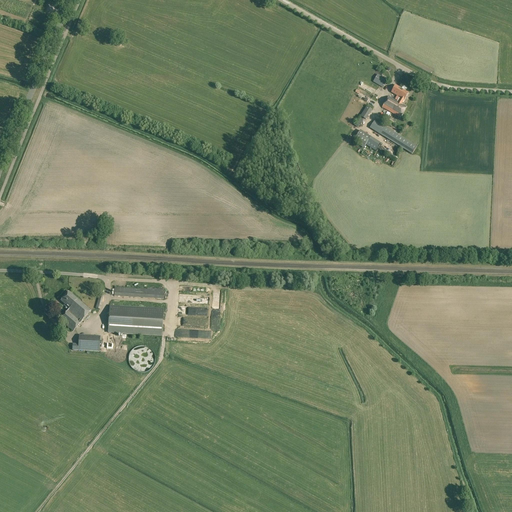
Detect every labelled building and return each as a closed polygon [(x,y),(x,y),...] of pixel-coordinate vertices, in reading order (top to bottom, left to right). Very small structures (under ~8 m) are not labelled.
[(373,82),(381,87),(386,80),(377,74),(373,82)] [(394,100),(401,104),(404,100),(408,93),(395,85),(391,92),(397,96),(394,100)] [(382,107),(400,118),(406,107),(401,104),(394,100),(388,97),(382,107)] [(360,116),(365,120),(372,110),(366,106),(360,116)] [(369,129),(412,154),(417,146),(374,121),(369,129)] [(354,139),(365,146),(370,137),(360,131),(354,139)] [(366,146),(375,151),(380,143),(371,138),(366,146)] [(114,296),(164,300),(164,290),(115,287),(114,296)] [(60,320),(73,331),(91,311),(69,292),(61,301),(67,307),(65,309),(68,311),(60,320)] [(96,308),(100,310),(104,294),(100,293),(96,308)] [(108,333),(162,336),(163,310),(110,306),(108,333)] [(94,352),(99,352),(100,338),(95,338),(79,337),(79,345),(73,344),(73,350),(94,352)]
